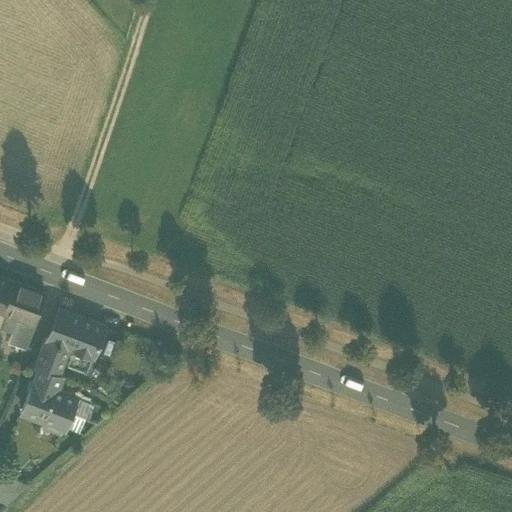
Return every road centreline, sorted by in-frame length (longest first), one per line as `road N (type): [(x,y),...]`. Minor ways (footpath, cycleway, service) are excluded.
road 1 (tertiary): [(511,446),(0,251)]
road 2 (track): [(146,0),(56,274)]
